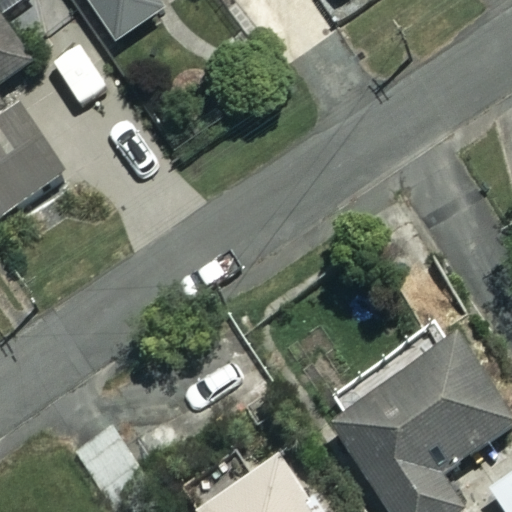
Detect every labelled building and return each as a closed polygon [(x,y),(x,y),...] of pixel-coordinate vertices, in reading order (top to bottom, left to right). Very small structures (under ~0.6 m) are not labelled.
[(0,0),(0,222),(61,182),(0,92),(0,85),(26,68),(0,28),(0,0)] [(78,0),(111,49),(157,17),(146,1),(146,0),(78,0)] [(510,431),(454,351),(331,437),(383,511),(459,511),(437,481),(510,431)] [(298,511),(271,471),(210,511),(298,511)] [(511,511),(511,480),(489,498),(499,511),(511,511)]
